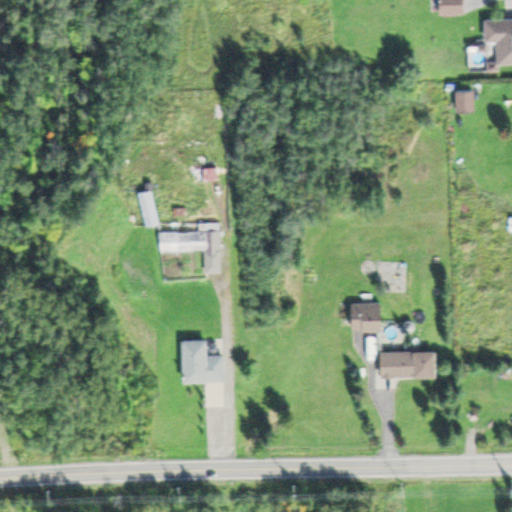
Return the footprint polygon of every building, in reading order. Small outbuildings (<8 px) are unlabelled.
[(445,0),(446,10),(471,10),(470,0),(445,0)] [(511,13),(494,13),(494,33),(506,33),(506,57),(511,57),(511,13)] [(482,84),(465,84),(465,104),(482,104),(482,84)] [(358,299),(358,325),(384,325),(384,299),(358,299)] [(227,378),(227,354),(210,354),(210,338),(188,338),(187,378),(227,378)] [(438,348),(384,348),(384,371),(438,371),(438,348)]
